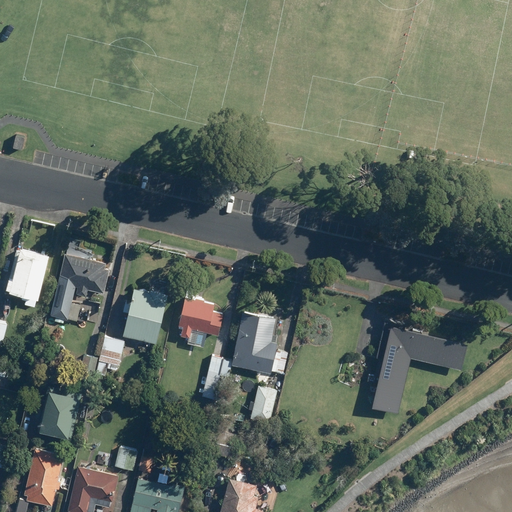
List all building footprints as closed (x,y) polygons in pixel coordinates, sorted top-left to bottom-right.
[(27,134),(15,132),(12,147),(24,149),(27,134)] [(9,289),(37,296),(48,253),(20,246),(9,289)] [(75,285),(104,292),(110,263),(82,256),(65,253),(51,313),(68,317),(75,285)] [(123,334),(156,341),(167,294),(134,286),(123,334)] [(185,296),(178,324),(218,334),(225,306),(185,296)] [(233,364),(271,371),(281,318),(243,311),(233,364)] [(371,406),(398,412),(410,358),(461,369),(468,337),(385,319),(378,350),(379,350),(377,356),(382,357),(371,406)] [(8,323),(0,320),(0,344),(3,345),(8,323)] [(119,364),(124,339),(104,335),(98,359),(119,364)] [(224,355),(212,352),(203,394),(215,397),(224,355)] [(92,380),(98,356),(84,353),(79,377),(92,380)] [(252,417),(269,420),(276,390),(258,386),(252,417)] [(47,388),(38,429),(71,436),(80,395),(47,388)] [(0,444),(0,464),(8,466),(12,448),(0,444)] [(115,465),(133,468),(137,450),(119,446),(115,465)] [(51,504),(64,454),(35,447),(23,497),(51,504)] [(139,468),(150,471),(154,457),(142,454),(139,468)] [(112,511),(121,473),(78,464),(67,509),(78,511),(112,511)] [(230,476),(219,511),(253,511),(261,485),(230,476)] [(176,511),(183,488),(139,477),(132,502),(170,511),(176,511)]
